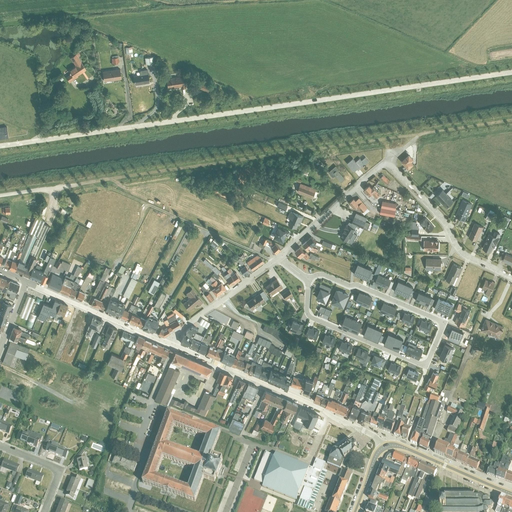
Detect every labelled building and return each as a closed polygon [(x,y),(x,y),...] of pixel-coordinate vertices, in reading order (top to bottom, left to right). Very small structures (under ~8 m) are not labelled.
[(71,73),(66,77),(70,82),(78,76),(78,75),(86,69),(81,61),(82,61),(79,56),(81,55),(79,52),(70,57),(75,65),(68,70),(71,73)] [(145,59),(146,68),(155,67),(154,58),(145,59)] [(120,69),(103,71),(104,81),(121,78),(120,69)] [(140,75),(134,75),(135,84),(150,82),(148,69),(139,70),(140,75)] [(184,76),(166,78),(168,88),(181,86),(181,88),(186,87),(184,76)] [(200,82),(198,87),(208,92),(211,86),(200,82)] [(0,137),(8,136),(7,125),(0,126),(0,137)] [(409,154),(402,161),(409,168),(414,163),(412,161),(414,159),(409,154)] [(353,158),(347,163),(354,171),(358,167),(360,169),(369,161),(366,156),(362,160),(360,158),(356,161),(353,158)] [(322,163),(319,166),(323,171),(327,169),(322,163)] [(336,165),(328,172),(333,177),(336,175),(341,181),(345,178),(338,170),(339,169),(336,165)] [(382,173),(379,177),(387,184),(391,181),(390,180),(382,173)] [(296,182),(293,190),(313,197),(316,189),(310,187),(310,186),(307,184),(306,186),(301,184),(296,182)] [(369,185),(364,189),(370,195),(372,193),(376,197),(380,194),(374,187),(372,188),(369,185)] [(443,189),(436,196),(447,207),(454,201),(443,189)] [(354,198),(349,202),(355,208),(356,206),(362,212),(364,214),(370,210),(367,207),(359,197),(356,200),(354,198)] [(463,199),(456,216),(465,220),(472,204),(471,203),(472,202),(464,198),(463,200),(463,199)] [(383,200),(381,207),(388,208),(396,210),(397,203),(383,200)] [(279,202),(277,206),(286,210),(288,206),(279,202)] [(381,207),(380,213),(395,216),(396,210),(381,207)] [(489,211),(486,219),(490,221),(495,212),(490,210),(489,212),(489,211)] [(288,216),(288,217),(290,218),(290,219),(289,220),(290,220),(288,224),(296,228),(298,224),(300,224),(303,216),(293,212),(291,211),(288,216)] [(355,216),(366,221),(367,217),(356,212),(355,216)] [(23,250),(15,270),(29,276),(33,267),(36,258),(31,255),(27,264),(26,263),(30,253),(37,256),(50,226),(43,223),(45,220),(36,216),(29,231),(30,232),(23,250)] [(366,221),(355,216),(352,222),(350,221),(347,224),(345,228),(340,236),(348,241),(349,240),(352,243),(357,234),(354,232),(356,229),(354,228),(356,225),(358,226),(363,228),(366,221)] [(504,217),(500,226),(506,228),(511,218),(505,216),(505,217),(504,217)] [(426,217),(420,223),(428,232),(434,226),(426,217)] [(475,223),(469,237),(477,241),(481,230),(482,231),(484,227),(475,223)] [(179,225),(173,237),(175,238),(182,226),(179,225)] [(275,232),(273,236),(282,240),(283,237),(285,238),(286,235),(288,235),(290,232),(283,229),(278,227),(277,228),(275,232)] [(489,233),(483,248),(491,252),(494,244),(496,244),(501,234),(495,231),(493,235),(489,233)] [(312,246),(321,249),(322,250),(323,247),(321,246),(322,244),(335,249),(336,245),(323,240),(322,244),(317,242),(311,236),(307,240),(312,246)] [(259,242),(258,246),(260,246),(259,248),(263,250),(265,244),(271,247),(276,252),(280,248),(275,242),(263,237),(260,242),(259,242)] [(212,242),(210,244),(215,248),(220,242),(215,238),(214,239),(212,241),(212,242)] [(312,246),(307,240),(303,243),(306,246),(305,247),(308,250),(311,248),(317,251),(317,250),(320,251),(321,249),(312,246)] [(424,240),(424,250),(439,250),(439,240),(424,240)] [(9,268),(12,259),(16,252),(15,251),(17,248),(14,246),(9,259),(7,258),(4,265),(9,268)] [(300,246),(295,250),(298,253),(298,255),(300,256),(301,257),(303,255),(306,258),(307,259),(308,257),(311,258),(314,259),(315,260),(316,258),(319,260),(320,257),(313,254),(311,253),(310,255),(306,251),(305,252),(300,246)] [(12,259),(9,268),(10,268),(15,270),(23,250),(22,250),(20,249),(19,251),(18,251),(15,260),(12,259)] [(503,259),(503,260),(511,264),(511,255),(506,253),(503,259)] [(251,263),(249,264),(252,270),(264,261),(260,256),(257,254),(249,260),(251,263)] [(44,271),(39,281),(45,283),(48,276),(47,275),(48,269),(50,270),(55,259),(50,257),(44,271)] [(239,257),(237,259),(242,267),(240,268),(245,275),(250,271),(241,259),(239,257)] [(426,258),(426,269),(433,270),(433,269),(441,269),(441,258),(426,258)] [(58,260),(55,266),(59,268),(59,267),(68,270),(71,264),(62,260),(61,262),(58,260)] [(357,266),(355,272),(354,274),(357,275),(361,277),(366,266),(358,263),(357,266)] [(453,263),(446,280),(454,283),(457,276),(459,276),(463,267),(453,263)] [(33,267),(29,276),(29,277),(29,276),(32,277),(32,278),(33,278),(34,279),(35,279),(39,280),(39,281),(44,271),(39,269),(41,266),(37,264),(35,268),(33,267)] [(133,272),(131,276),(136,279),(138,274),(137,274),(138,272),(139,272),(142,266),(137,264),(135,267),(136,267),(133,272)] [(64,279),(59,290),(69,294),(74,280),(76,277),(83,267),(82,266),(81,267),(78,266),(74,275),(71,274),(70,276),(66,275),(64,279)] [(215,271),(217,274),(220,271),(215,266),(212,269),(215,271)] [(226,269),(223,266),(221,267),(225,273),(224,274),(226,277),(225,277),(231,285),(236,281),(227,269),(226,269)] [(366,266),(361,277),(365,278),(369,280),(369,278),(372,272),(373,270),(366,266)] [(99,307),(109,286),(110,284),(106,282),(98,298),(95,297),(99,288),(100,289),(103,281),(104,281),(110,269),(106,267),(89,302),(99,307)] [(227,269),(236,281),(240,278),(238,275),(239,275),(236,272),(235,272),(234,273),(230,267),(227,269)] [(80,286),(77,294),(76,297),(81,299),(86,287),(88,288),(89,285),(88,285),(89,281),(90,281),(93,275),(89,273),(84,279),(80,286)] [(378,275),(376,281),(375,283),(381,285),(385,276),(379,273),(378,275)] [(53,287),(58,276),(53,274),(48,285),(53,287)] [(213,282),(221,292),(226,288),(221,282),(219,283),(216,279),(211,275),(209,278),(213,282)] [(58,276),(53,287),(59,290),(64,279),(58,276)] [(385,276),(381,285),(388,288),(388,287),(391,281),(392,279),(385,276)] [(74,280),(69,294),(74,296),(75,293),(77,294),(80,286),(84,279),(81,278),(80,279),(76,277),(74,280)] [(6,278),(1,288),(1,290),(5,291),(10,280),(6,278)] [(131,278),(123,295),(129,297),(137,280),(131,278)] [(213,282),(209,278),(208,278),(205,281),(210,285),(211,283),(213,287),(211,289),(216,295),(221,292),(213,282)] [(277,278),(265,286),(271,295),(272,294),(272,295),(278,290),(282,286),(277,278)] [(153,293),(159,282),(154,279),(151,286),(148,291),(153,293)] [(486,279),(482,288),(487,290),(485,294),(489,296),(495,282),(490,280),(490,281),(486,279)] [(10,280),(5,291),(10,293),(9,297),(14,299),(16,294),(15,294),(16,292),(17,292),(20,284),(10,280)] [(397,284),(395,289),(394,291),(398,292),(402,294),(406,284),(399,281),(397,284)] [(321,289),(317,297),(326,301),(332,288),(321,283),(319,286),(319,287),(319,288),(321,289)] [(406,284),(402,294),(405,296),(409,297),(410,295),(412,290),(413,287),(406,284)] [(206,288),(203,285),(200,286),(203,290),(202,291),(209,301),(214,297),(209,291),(206,288)] [(109,286),(99,307),(105,309),(115,288),(109,286)] [(189,297),(183,303),(189,310),(197,303),(199,305),(203,302),(192,288),(186,293),(189,297)] [(289,289),(282,294),(285,299),(293,294),(289,289)] [(337,290),(332,302),(343,307),(348,295),(337,290)] [(161,292),(154,305),(159,307),(166,294),(161,292)] [(358,295),(356,300),(356,301),(362,303),(366,295),(359,292),(358,295)] [(419,293),(416,298),(415,300),(422,303),(425,294),(419,292),(419,293)] [(260,293),(247,302),(252,309),(256,306),(257,308),(258,309),(259,310),(260,310),(260,309),(261,309),(261,308),(261,307),(261,306),(260,305),(259,304),(265,300),(260,293)] [(20,317),(28,319),(35,296),(26,294),(20,317)] [(425,294),(422,303),(428,305),(429,304),(431,298),(432,297),(425,294)] [(362,303),(369,306),(371,300),(372,298),(366,295),(362,303)] [(109,311),(114,300),(110,298),(105,309),(109,311)] [(0,313),(7,318),(12,305),(8,304),(9,301),(6,299),(5,302),(3,301),(0,308),(0,313)] [(47,315),(46,317),(53,320),(54,318),(60,302),(55,299),(52,306),(48,316),(47,315)] [(442,311),(446,302),(439,299),(435,308),(442,311)] [(114,300),(109,311),(119,316),(123,309),(125,305),(123,304),(123,303),(119,301),(118,302),(114,300)] [(42,318),(48,304),(43,302),(38,316),(42,318)] [(60,302),(54,318),(57,319),(58,317),(62,319),(68,305),(60,302)] [(446,302),(442,311),(449,314),(453,305),(446,302)] [(387,314),(390,305),(389,305),(384,303),(380,311),(387,314)] [(48,304),(42,318),(45,319),(46,317),(47,315),(48,316),(52,306),(48,304)] [(123,309),(119,316),(128,320),(132,313),(135,305),(131,304),(128,311),(123,309)] [(148,316),(149,313),(153,306),(150,304),(148,308),(146,307),(143,313),(145,314),(144,314),(148,316)] [(390,305),(387,314),(393,317),(397,308),(390,305)] [(463,307),(461,313),(460,316),(459,318),(457,317),(455,322),(465,326),(469,317),(467,317),(470,310),(467,309),(463,307)] [(175,308),(173,311),(181,317),(183,315),(175,308)] [(167,319),(171,325),(174,330),(178,328),(181,326),(183,324),(179,316),(176,318),(173,312),(167,316),(168,318),(167,319)] [(405,312),(402,320),(412,325),(415,316),(412,315),(408,313),(408,314),(405,312)] [(132,313),(128,320),(137,324),(141,317),(135,314),(132,313)] [(146,319),(142,326),(152,331),(156,324),(159,320),(157,319),(157,318),(153,316),(154,315),(149,313),(148,316),(146,318),(146,319)] [(93,316),(86,333),(91,336),(92,332),(93,333),(94,328),(98,330),(98,329),(99,330),(100,326),(101,326),(103,320),(93,316)] [(141,317),(137,324),(142,326),(146,319),(143,317),(141,316),(141,317)] [(351,327),(354,319),(346,316),(341,326),(350,329),(351,327)] [(207,328),(210,322),(201,318),(199,324),(207,328)] [(485,318),(481,330),(499,338),(504,326),(485,318)] [(351,327),(350,329),(358,333),(362,323),(354,319),(351,327)] [(233,320),(231,326),(236,329),(239,322),(233,320)] [(292,324),(290,328),(296,331),(296,332),(300,333),(304,324),(300,322),(299,323),(293,320),(293,321),(292,320),(291,323),(292,324)] [(422,320),(419,328),(429,332),(433,324),(429,322),(425,321),(422,320)] [(156,324),(152,331),(163,335),(164,335),(165,335),(170,332),(167,326),(164,328),(156,324)] [(366,328),(364,334),(364,335),(367,337),(371,339),(376,327),(368,324),(366,328)] [(105,336),(101,345),(107,347),(108,344),(110,345),(113,339),(111,338),(111,336),(113,337),(117,329),(114,327),(112,326),(109,325),(105,334),(107,335),(106,336),(105,336)] [(191,342),(195,332),(197,327),(192,325),(191,327),(190,327),(190,328),(189,328),(188,329),(188,330),(187,330),(187,331),(186,331),(186,332),(186,333),(185,334),(184,334),(181,342),(182,343),(189,346),(191,342)] [(11,332),(31,339),(32,336),(30,335),(30,334),(21,331),(22,330),(14,327),(11,332)] [(309,327),(306,335),(316,339),(320,331),(316,329),(312,328),(309,327)] [(376,327),(371,339),(375,340),(377,341),(378,342),(379,340),(383,331),(376,327)] [(234,330),(231,335),(240,340),(243,335),(234,330)] [(246,330),(244,336),(247,337),(251,339),(254,333),(246,330)] [(123,331),(120,338),(126,340),(125,343),(131,345),(135,336),(123,331)] [(31,339),(11,332),(9,340),(17,343),(18,339),(34,344),(34,342),(35,341),(31,339)] [(191,342),(189,346),(197,349),(200,341),(204,336),(195,332),(191,342)] [(70,342),(73,336),(66,333),(64,339),(70,342)] [(96,333),(91,346),(95,348),(98,342),(100,343),(103,336),(96,333)] [(387,337),(385,343),(384,344),(387,345),(391,347),(396,336),(389,333),(387,337)] [(200,341),(197,349),(206,353),(210,345),(211,343),(209,342),(212,336),(208,334),(206,337),(204,336),(200,341)] [(326,334),(322,342),(333,346),(336,338),(332,336),(329,335),(326,334)] [(138,352),(145,338),(138,335),(135,344),(137,345),(136,347),(137,348),(135,351),(138,352)] [(396,336),(391,347),(396,349),(399,350),(399,349),(403,339),(396,336)] [(210,345),(206,353),(213,356),(221,339),(219,337),(214,346),(213,346),(210,345)] [(137,355),(140,356),(142,357),(145,350),(148,352),(149,350),(152,341),(145,338),(138,352),(137,355)] [(221,339),(213,356),(214,357),(220,359),(224,352),(221,351),(224,345),(222,344),(224,339),(221,338),(221,339)] [(11,341),(3,362),(14,366),(18,356),(26,359),(28,353),(30,348),(11,341)] [(152,341),(149,350),(155,353),(159,344),(152,341)] [(342,341),(339,349),(349,353),(353,345),(349,343),(345,342),(342,341)] [(412,355),(416,347),(408,344),(405,353),(412,356),(412,355)] [(443,351),(451,354),(454,348),(445,344),(443,351)] [(224,352),(220,359),(227,362),(231,353),(233,348),(227,345),(224,352)] [(128,354),(131,348),(125,346),(121,357),(111,353),(107,363),(115,367),(111,376),(116,379),(128,353),(128,354)] [(163,346),(160,355),(162,356),(166,357),(169,349),(168,348),(163,346)] [(288,346),(284,353),(285,353),(286,353),(291,356),(294,349),(288,346)] [(364,363),(368,354),(369,352),(359,347),(355,357),(360,359),(359,361),(364,363)] [(416,347),(412,355),(415,357),(419,359),(423,350),(416,347)] [(238,358),(234,365),(243,369),(249,356),(250,356),(253,349),(251,348),(250,350),(245,348),(243,353),(245,354),(244,356),(240,354),(238,358)] [(233,356),(230,364),(234,365),(238,358),(240,354),(242,351),(239,349),(235,357),(233,356)] [(451,354),(443,351),(440,357),(448,361),(451,354)] [(173,356),(171,362),(174,364),(175,362),(207,376),(209,373),(211,367),(205,364),(176,352),(174,355),(173,355),(173,356)] [(253,359),(247,371),(252,373),(258,355),(260,356),(260,355),(260,354),(256,352),(253,359)] [(375,354),(372,362),(383,367),(386,360),(382,358),(375,354)] [(258,355),(252,373),(257,375),(261,367),(262,364),(261,364),(260,363),(263,358),(260,357),(261,355),(260,355),(260,356),(258,355)] [(249,356),(243,369),(247,371),(253,359),(252,358),(253,357),(250,356),(249,356)] [(285,374),(281,385),(286,388),(294,362),(290,361),(285,374)] [(391,362),(388,370),(398,374),(402,366),(398,364),(394,363),(391,362)] [(169,366),(155,399),(165,403),(166,403),(184,411),(195,416),(195,415),(205,419),(214,399),(216,396),(204,391),(197,408),(187,403),(188,402),(184,400),(184,402),(172,397),(173,393),(171,392),(180,371),(169,366)] [(267,377),(266,379),(268,380),(271,381),(279,384),(281,385),(285,374),(282,373),(278,371),(277,370),(273,368),(271,367),(269,371),(267,377)] [(262,375),(261,377),(265,379),(266,379),(267,377),(269,371),(265,369),(262,375)] [(409,369),(406,376),(416,380),(419,373),(409,369)] [(223,382),(227,374),(222,371),(220,371),(216,380),(218,381),(214,388),(219,390),(223,382)] [(148,372),(145,378),(153,382),(156,376),(152,374),(148,372)] [(433,374),(434,372),(433,372),(431,378),(431,379),(430,378),(427,383),(426,383),(424,388),(431,391),(439,374),(436,373),(435,375),(433,374)] [(15,382),(17,376),(8,373),(6,379),(15,382)] [(223,382),(219,390),(218,393),(223,395),(223,396),(224,397),(226,398),(228,393),(226,392),(233,376),(227,374),(223,382)] [(341,397),(335,410),(348,415),(354,402),(351,401),(350,403),(349,403),(348,405),(346,404),(348,401),(346,400),(349,393),(350,392),(349,391),(349,390),(348,389),(347,389),(348,386),(353,375),(351,374),(341,397)] [(306,380),(303,389),(313,393),(313,391),(318,379),(319,376),(315,375),(314,381),(306,378),(306,380)] [(303,389),(306,380),(293,376),(290,385),(303,389)] [(375,376),(366,399),(370,401),(375,390),(377,385),(378,386),(381,379),(375,376)] [(326,388),(320,403),(321,403),(326,405),(333,388),(336,379),(332,377),(329,386),(330,387),(329,389),(326,388)] [(245,389),(248,383),(239,379),(230,400),(234,402),(240,388),(241,389),(242,387),(245,389)] [(201,381),(195,394),(199,396),(205,382),(201,381)] [(248,383),(245,389),(238,404),(242,406),(243,403),(245,404),(248,396),(252,397),(257,386),(253,385),(248,383)] [(326,388),(327,386),(328,385),(324,383),(322,390),(319,389),(314,400),(320,403),(326,388)] [(354,402),(348,415),(355,419),(362,402),(359,400),(361,395),(362,396),(366,384),(362,383),(360,388),(357,394),(355,398),(354,402)] [(333,388),(326,405),(335,410),(341,397),(338,396),(340,391),(336,389),(333,388)] [(263,408),(271,392),(265,390),(265,391),(262,398),(258,406),(263,408)] [(379,404),(382,397),(378,396),(379,392),(376,391),(371,401),(379,404)] [(438,402),(439,402),(441,396),(441,394),(433,391),(430,401),(427,405),(422,419),(421,419),(414,435),(411,443),(417,445),(420,436),(433,400),(438,402)] [(271,392),(263,408),(261,413),(264,414),(268,406),(270,407),(272,403),(276,395),(271,392)] [(276,395),(272,403),(277,406),(270,420),(265,418),(261,427),(271,432),(283,407),(286,399),(276,395)] [(382,397),(379,404),(379,405),(385,407),(388,400),(382,397)] [(286,399),(283,407),(286,409),(286,410),(284,409),(280,419),(282,420),(281,422),(282,422),(292,401),(286,399)] [(389,414),(384,431),(392,434),(392,432),(396,422),(393,421),(394,418),(395,415),(394,415),(394,414),(392,413),(394,407),(391,406),(392,404),(391,404),(393,399),(391,399),(388,408),(387,411),(389,412),(389,414)] [(433,400),(420,436),(423,437),(420,446),(419,447),(428,450),(429,450),(429,449),(428,448),(433,434),(438,420),(433,419),(438,404),(439,402),(438,402),(433,400)] [(292,401),(282,422),(280,428),(283,429),(286,424),(285,424),(287,420),(288,421),(289,419),(291,419),(294,412),(297,404),(292,401)] [(485,408),(486,405),(479,403),(477,409),(484,411),(485,408)] [(433,419),(438,420),(440,421),(445,406),(438,404),(433,419)] [(449,427),(457,431),(465,415),(463,415),(462,414),(462,413),(461,414),(461,413),(463,409),(452,404),(450,408),(449,408),(447,413),(454,416),(449,427)] [(481,422),(479,426),(478,430),(480,431),(483,431),(491,406),(486,404),(486,405),(485,408),(481,422)] [(401,407),(399,412),(397,418),(400,419),(402,419),(400,425),(399,424),(395,435),(395,436),(401,439),(407,420),(409,415),(404,413),(406,408),(401,406),(401,407)] [(298,419),(295,426),(300,429),(304,421),(314,426),(317,419),(319,415),(301,407),(298,414),(305,418),(304,418),(302,417),(300,420),(298,419)] [(379,427),(378,429),(384,431),(389,414),(389,412),(387,411),(388,408),(385,407),(381,416),(377,426),(379,427)] [(235,412),(228,428),(238,433),(239,433),(245,423),(238,419),(240,414),(235,412)] [(366,412),(362,422),(364,422),(371,426),(375,414),(374,413),(374,415),(366,412)] [(169,413),(143,483),(195,502),(204,479),(215,483),(217,478),(218,478),(219,476),(222,477),(225,469),(221,468),(222,465),(221,465),(223,460),(212,456),(221,432),(169,413)] [(375,414),(371,426),(378,429),(379,427),(377,426),(381,416),(375,414)] [(476,425),(478,421),(472,419),(469,429),(471,430),(473,424),(476,426),(476,425)] [(407,420),(401,439),(408,442),(414,422),(407,420)] [(2,422),(0,427),(0,430),(8,434),(12,426),(2,422)] [(455,435),(457,431),(449,427),(447,432),(455,435)] [(30,435),(26,434),(20,432),(17,440),(27,444),(30,435)] [(30,435),(27,444),(36,447),(38,443),(39,443),(42,436),(34,433),(31,432),(30,435)] [(446,458),(455,436),(450,434),(448,441),(446,440),(444,445),(439,442),(437,447),(436,446),(434,452),(435,453),(446,458)] [(455,436),(446,458),(454,461),(456,462),(459,454),(460,453),(457,451),(459,447),(454,445),(455,445),(454,444),(458,436),(455,435),(455,436)] [(55,455),(58,447),(59,444),(50,441),(49,443),(46,451),(55,455)] [(329,460),(328,464),(341,469),(345,460),(359,451),(357,447),(353,442),(349,444),(348,443),(347,444),(346,445),(347,447),(340,451),(339,451),(339,452),(334,449),(329,460)] [(459,454),(456,462),(462,465),(466,453),(467,451),(466,451),(463,450),(464,447),(462,446),(460,453),(459,454)] [(58,447),(55,455),(65,459),(69,451),(58,447)] [(466,453),(462,465),(466,467),(473,449),(472,449),(470,448),(468,454),(466,453)] [(473,449),(466,467),(477,471),(480,463),(476,461),(477,459),(474,458),(476,451),(473,449)] [(396,452),(395,455),(394,454),(394,455),(392,456),(391,458),(392,460),(396,461),(395,464),(401,466),(406,457),(396,452)] [(264,484),(275,456),(265,453),(254,480),(264,484)] [(275,456),(264,484),(262,487),(296,500),(298,496),(301,497),(300,500),(309,504),(326,463),(324,463),(316,459),(314,464),(313,468),(310,467),(276,454),(275,456)] [(115,456),(112,464),(134,472),(137,465),(115,456)] [(399,472),(399,473),(398,476),(401,477),(405,469),(406,470),(407,470),(411,459),(406,457),(401,466),(401,467),(399,472)] [(501,466),(496,478),(505,481),(509,470),(505,469),(506,465),(510,467),(511,461),(511,460),(511,459),(509,458),(508,459),(503,457),(501,464),(500,465),(501,466)] [(85,458),(77,461),(79,471),(88,470),(85,458)] [(407,470),(406,470),(400,484),(401,484),(405,486),(409,477),(410,478),(416,462),(411,459),(407,470)] [(1,468),(6,470),(13,472),(12,475),(15,476),(19,466),(4,460),(1,467),(1,468)] [(386,461),(385,460),(384,460),(381,465),(396,471),(396,472),(399,473),(399,472),(401,467),(399,466),(394,464),(386,461)] [(416,462),(410,478),(409,478),(411,479),(412,478),(415,479),(417,475),(421,464),(416,462)] [(500,465),(501,464),(498,463),(497,464),(495,463),(494,468),(490,467),(487,475),(496,478),(501,466),(500,465)] [(417,475),(415,479),(414,483),(408,496),(412,498),(415,489),(416,490),(413,498),(415,499),(428,467),(421,464),(417,475)] [(379,472),(386,475),(387,476),(389,470),(381,466),(379,472)] [(428,467),(415,499),(419,500),(422,493),(428,477),(430,477),(433,470),(428,467)] [(337,511),(352,474),(348,472),(341,469),(330,499),(325,511),(337,511)] [(37,481),(40,483),(43,476),(28,470),(25,477),(37,481)] [(428,477),(422,493),(427,496),(437,471),(433,470),(430,477),(428,477)] [(376,478),(394,485),(396,479),(392,478),(391,480),(385,478),(386,475),(379,472),(376,478)] [(69,486),(77,489),(81,480),(81,479),(73,476),(69,486)] [(371,491),(377,494),(379,491),(377,490),(378,489),(379,490),(380,488),(381,488),(382,485),(392,489),(394,485),(376,478),(371,491)] [(88,480),(85,488),(91,490),(94,482),(88,480)] [(77,489),(69,486),(66,495),(65,496),(73,499),(77,489)] [(377,494),(371,491),(368,498),(375,501),(376,498),(387,502),(388,498),(377,494)] [(445,502),(440,502),(440,508),(441,508),(441,511),(488,511),(489,511),(488,509),(491,509),(493,507),(493,505),(491,503),(488,502),(489,500),(488,497),(484,497),(479,495),(474,495),(474,493),(445,493),(445,502)] [(506,504),(508,499),(501,497),(497,506),(498,507),(496,511),(495,511),(502,511),(506,504)] [(222,499),(217,511),(222,511),(227,501),(222,499)] [(506,504),(502,511),(507,511),(511,503),(511,501),(508,499),(506,504)] [(0,501),(0,511),(6,511),(9,505),(0,501)] [(57,511),(60,511),(66,511),(69,504),(61,501),(57,511)]
